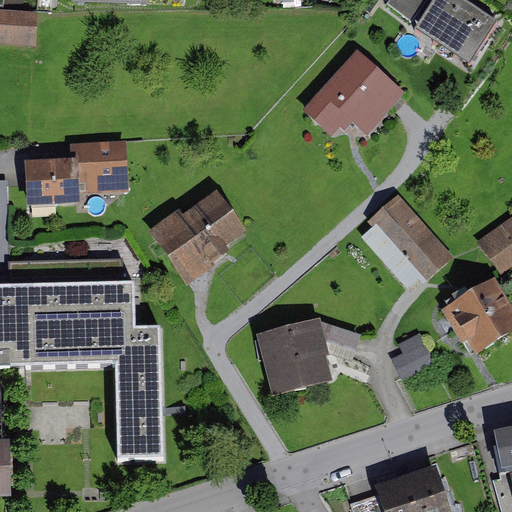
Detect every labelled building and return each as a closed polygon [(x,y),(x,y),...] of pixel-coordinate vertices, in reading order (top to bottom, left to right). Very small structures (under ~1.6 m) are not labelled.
[(393,0),(389,5),(412,23),(429,0),(393,0)] [(501,25),(463,0),(443,0),(423,32),(474,65),(501,25)] [(38,20),(0,17),(0,44),(37,46),(38,20)] [(334,133),(341,125),(347,130),(356,121),(369,133),(398,101),(405,93),(362,56),(311,113),(334,133)] [(83,166),(35,168),(36,207),(85,205),(84,192),(134,190),(132,144),(82,146),(83,157),(83,166)] [(0,234),(10,234),(10,180),(0,179),(0,234)] [(227,197),(209,210),(194,220),(190,214),(161,234),(194,281),(203,274),(237,251),(233,245),(251,233),(227,197)] [(454,259),(404,203),(381,223),(383,226),(427,276),(430,280),(454,259)] [(511,224),(484,245),(505,274),(511,268),(511,224)] [(383,226),(370,237),(414,288),(427,276),(383,226)] [(464,343),(469,340),(477,354),(511,333),(511,308),(498,285),(470,302),(454,311),(447,315),(464,343)] [(164,328),(142,329),(141,287),(0,290),(0,495),(23,495),(22,447),(0,447),(0,369),(120,366),(122,462),(167,461),(164,328)] [(470,302),(466,294),(450,303),(454,311),(470,302)] [(329,325),(269,340),(281,392),(341,377),(335,350),(329,325)] [(369,338),(329,325),(335,350),(362,358),(369,338)] [(406,380),(436,364),(422,337),(403,346),(409,357),(397,363),(406,380)] [(511,435),(503,437),(511,474),(511,473),(511,435)] [(511,511),(511,473),(511,474),(511,478),(511,481),(500,484),(505,511),(511,511)] [(451,511),(440,475),(387,492),(389,496),(394,511),(451,511)] [(359,506),(360,511),(394,511),(389,496),(359,506)]
